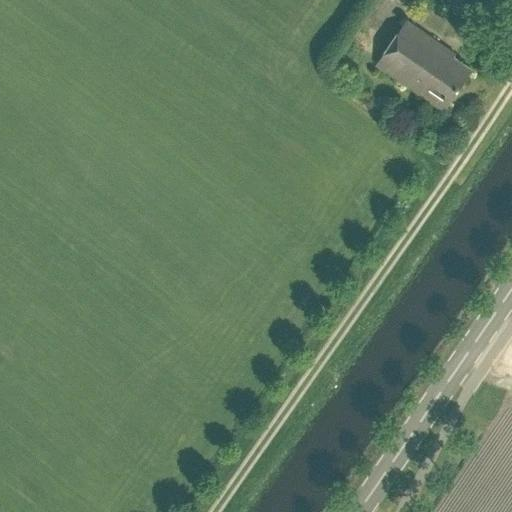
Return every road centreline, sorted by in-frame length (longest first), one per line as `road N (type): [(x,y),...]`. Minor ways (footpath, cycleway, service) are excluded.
road 1 (track): [(215,511),(511,83)]
road 2 (secondary): [(358,511),(511,288)]
